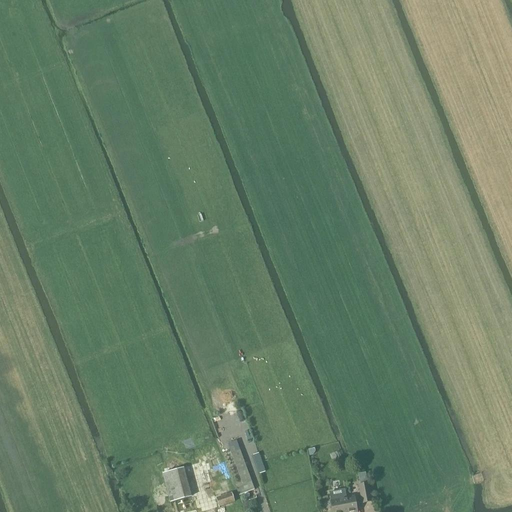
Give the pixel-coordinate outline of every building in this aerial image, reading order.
[(247,494),(255,491),(240,450),(232,454),(247,494)] [(260,454),(255,456),(261,474),(266,473),(260,454)] [(172,503),(191,498),(184,469),(164,474),(172,503)] [(364,504),(372,502),(369,485),(360,486),(364,504)] [(220,508),(236,503),(233,494),(217,499),(220,508)] [(331,497),(333,511),(358,511),(355,497),(348,499),(347,494),(331,497)] [(252,511),(250,501),(243,503),(246,511),(252,511)] [(178,511),(177,511),(197,511),(195,503),(184,506),(185,509),(178,511)]
